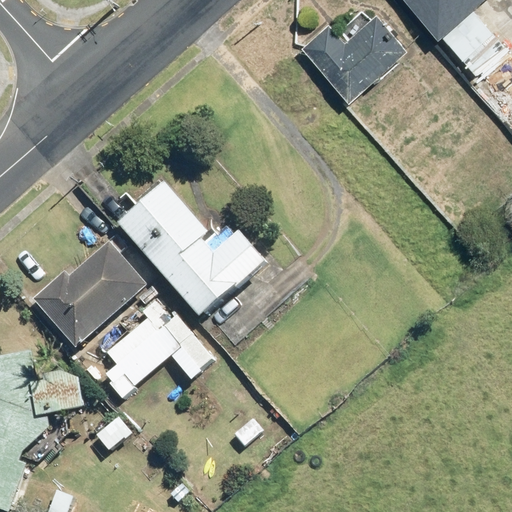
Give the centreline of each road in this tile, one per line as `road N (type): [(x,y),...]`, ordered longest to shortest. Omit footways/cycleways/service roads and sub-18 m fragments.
road 1 (unclassified): [(90,100),(203,0)]
road 2 (residential): [(90,100),(0,0)]
